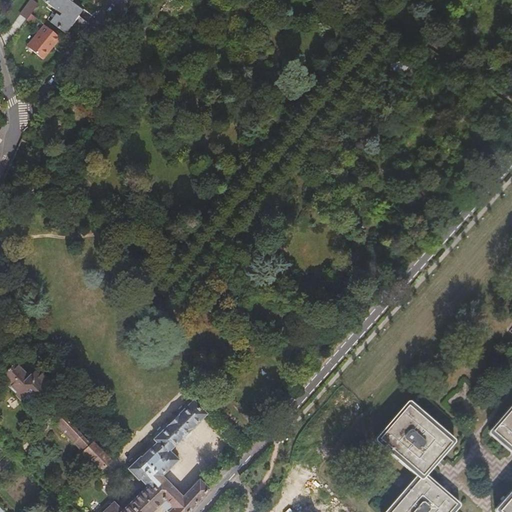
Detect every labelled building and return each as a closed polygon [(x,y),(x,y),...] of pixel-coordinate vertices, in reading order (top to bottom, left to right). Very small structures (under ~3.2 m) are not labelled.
[(31,0),(21,14),(28,20),(32,14),(39,4),(33,0),(31,0)] [(80,8),(69,0),(46,0),(47,1),(47,2),(62,13),(60,16),(56,14),(52,21),(66,32),(74,21),(74,20),(73,18),(80,8)] [(44,60),(61,38),(45,25),(41,31),(43,32),(30,49),(44,60)] [(29,47),(30,49),(43,32),(41,31),(29,47)] [(10,369),(5,374),(2,377),(18,394),(17,395),(29,408),(34,403),(46,391),(30,375),(23,382),(10,369)] [(141,458),(129,470),(139,479),(140,478),(149,486),(123,511),(114,503),(104,511),(152,511),(175,490),(161,476),(177,460),(168,451),(205,415),(193,402),(155,440),(157,443),(142,458),(141,458)] [(450,442),(408,405),(380,438),(422,475),(433,463),(450,442)] [(511,448),(511,407),(492,431),(511,448)] [(61,417),(54,423),(101,470),(111,460),(94,442),(90,446),(61,417)] [(391,511),(447,511),(455,504),(440,491),(422,476),(391,511)] [(188,511),(209,490),(200,481),(168,511),(188,511)] [(511,511),(511,493),(498,510),(500,511),(511,511)]
